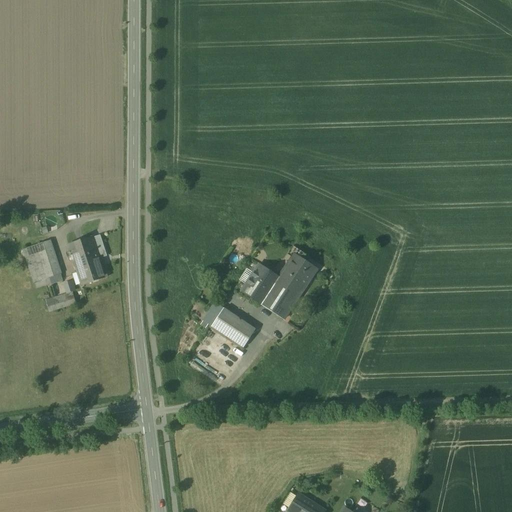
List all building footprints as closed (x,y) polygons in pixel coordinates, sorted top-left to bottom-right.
[(69,246),(74,261),(98,253),(100,259),(108,257),(100,235),(69,246)] [(50,241),(23,250),(35,284),(48,279),(50,285),(63,280),(50,241)] [(82,285),(106,278),(100,259),(98,253),(74,261),(75,265),(73,266),(74,269),(76,268),(82,285)] [(294,255),(280,277),(303,291),(317,270),(294,255)] [(279,279),(259,266),(242,292),(262,305),(279,279)] [(280,277),(279,279),(262,305),(284,319),(303,291),(280,277)] [(73,293),(46,301),(50,312),(76,304),(73,293)] [(256,329),(215,303),(203,321),(244,348),(256,329)] [(324,511),(299,495),(289,511),(290,511),(324,511)]
